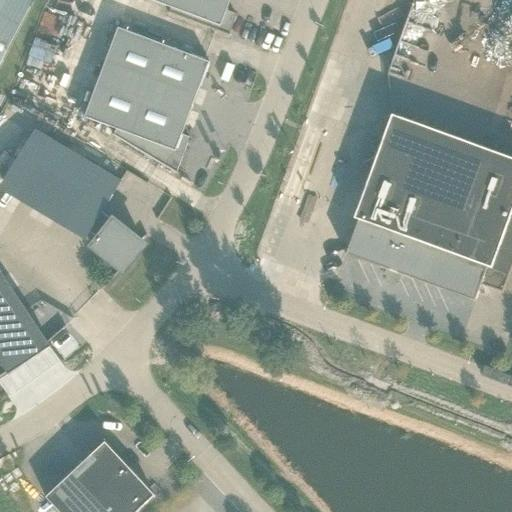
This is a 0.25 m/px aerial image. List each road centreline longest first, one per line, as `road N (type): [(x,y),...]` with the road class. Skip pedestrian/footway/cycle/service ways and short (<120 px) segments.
road 1 (unclassified): [(511,390),(283,307),(197,264)]
road 2 (unknown): [(283,307),(368,112),(487,77)]
road 3 (unclassified): [(314,0),(242,187),(197,264)]
road 4 (unclassified): [(258,511),(114,357)]
road 5 (unclassified): [(114,357),(0,444)]
road 6 (unclassified): [(197,264),(114,357)]
